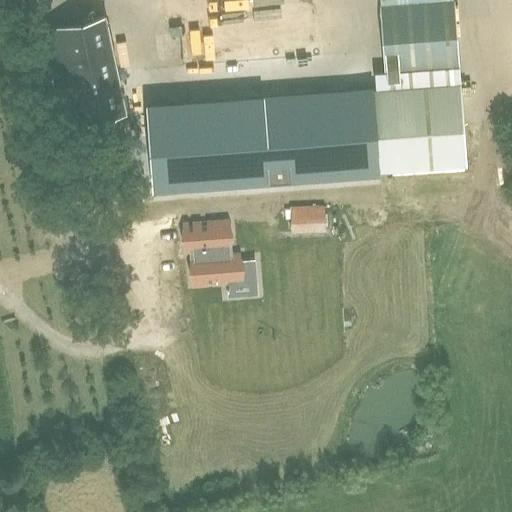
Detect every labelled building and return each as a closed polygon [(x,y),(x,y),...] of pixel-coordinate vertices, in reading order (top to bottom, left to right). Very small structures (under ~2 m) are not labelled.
[(431,13),(456,11),(456,3),(431,4),(431,13)] [(63,124),(124,111),(104,15),(43,28),(63,124)] [(432,36),(457,36),(457,28),(433,28),(432,36)] [(334,59),(345,59),(343,34),(333,35),(334,59)] [(432,42),(433,67),(457,66),(455,40),(432,42)] [(168,91),(192,92),(193,57),(169,57),(168,91)] [(466,163),(460,80),(299,93),(148,104),(155,187),(466,163)] [(490,130),(466,132),(468,158),(492,157),(490,130)] [(184,236),(185,236),(186,248),(192,248),(193,258),(191,258),(193,282),(226,279),(227,286),(226,286),(226,290),(227,290),(228,295),(257,292),(254,258),(239,260),(239,254),(230,255),(228,221),(183,224),(184,236)]
